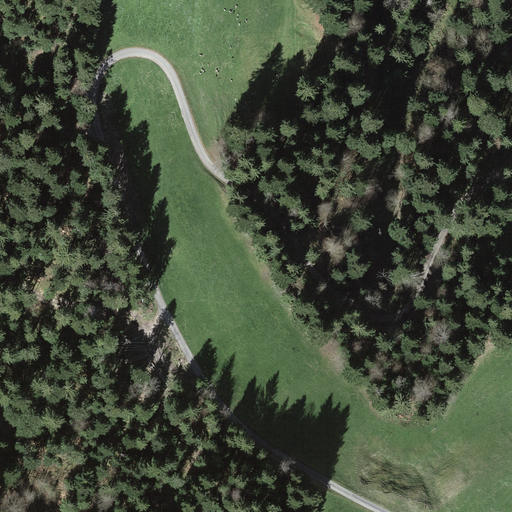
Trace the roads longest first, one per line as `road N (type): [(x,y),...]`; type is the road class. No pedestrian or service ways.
road 1 (track): [(185,348),(104,306),(39,292),(0,266)]
road 2 (track): [(198,370),(225,506)]
